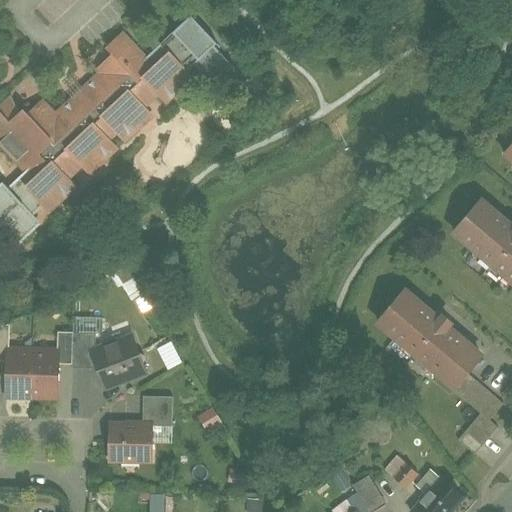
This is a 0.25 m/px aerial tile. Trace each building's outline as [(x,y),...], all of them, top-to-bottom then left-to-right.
[(0,147),(29,179),(22,185),(46,211),(188,79),(181,72),(194,59),(215,81),(230,67),(210,46),(215,42),(190,15),(146,55),(124,31),(83,69),(88,75),(51,109),(40,98),(27,110),(22,106),(7,120),(0,112),(0,147)] [(511,137),(501,151),(511,160),(511,137)] [(511,220),(479,194),(449,230),(511,281),(511,220)] [(405,283),(373,320),(452,388),(466,372),(484,351),(450,322),(454,318),(441,307),(438,311),(405,283)] [(58,347),(57,362),(71,362),(72,329),(55,329),(55,347),(58,347)] [(95,330),(72,329),(71,362),(71,366),(94,367),(94,363),(88,347),(94,345),(95,330)] [(94,345),(88,347),(94,363),(103,388),(147,372),(132,331),(94,345)] [(6,360),(5,394),(56,396),(57,362),(58,347),(55,347),(7,345),(6,360)] [(502,402),(466,372),(452,388),(452,389),(480,412),(488,419),(502,402)] [(140,395),(140,420),(151,420),(151,424),(170,424),(170,395),(140,395)] [(488,419),(480,412),(457,438),(474,454),(498,427),(488,419)] [(109,419),(108,459),(150,460),(151,424),(151,420),(140,420),(109,419)] [(397,455),(384,470),(404,488),(417,473),(397,455)] [(448,511),(463,496),(438,473),(407,506),(412,511),(448,511)] [(368,474),(351,483),(356,491),(368,511),(384,502),(368,474)] [(347,511),(367,511),(368,511),(356,491),(345,498),(353,509),(347,511)] [(159,511),(160,493),(146,493),(145,511),(159,511)]
